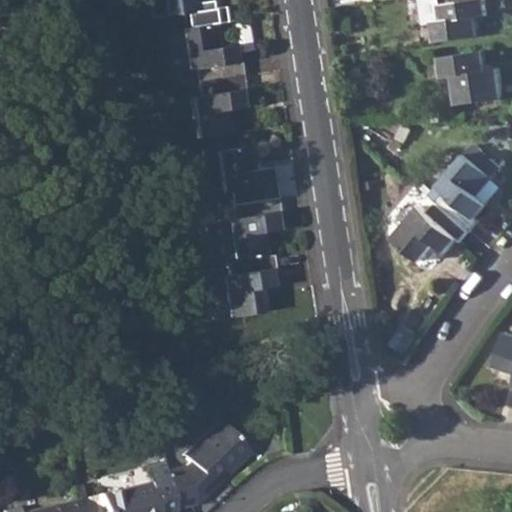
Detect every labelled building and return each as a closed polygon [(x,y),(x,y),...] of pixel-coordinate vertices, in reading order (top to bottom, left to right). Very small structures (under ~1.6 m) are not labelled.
[(145,0),(149,19),(200,12),(198,0),(145,0)] [(434,20),(437,41),(482,34),(479,14),(490,13),(488,0),(441,0),(444,19),(434,20)] [(215,24),(166,31),(167,36),(161,43),(165,66),(173,72),(184,71),(193,70),(195,84),(240,76),(239,62),(234,62),(232,45),(219,46),(215,24)] [(488,49),(442,56),(445,74),(454,73),(459,104),(506,97),(502,67),(491,68),(488,49)] [(193,70),(184,71),(187,85),(195,84),(193,70)] [(240,76),(195,84),(197,95),(189,97),(191,112),(195,140),(232,134),(228,109),(241,108),(239,90),(242,90),(240,76)] [(82,78),(71,79),(73,94),(84,92),(82,78)] [(229,192),(230,205),(276,198),(274,185),(269,186),(267,168),(253,170),(250,146),(214,151),(220,193),(229,192)] [(446,190),(437,201),(472,231),(481,221),(478,217),(490,203),(480,194),(495,177),(467,153),(440,185),(446,190)] [(276,198),(230,205),(232,219),(223,220),(223,221),(209,224),(204,230),(210,265),(226,262),(230,261),(267,256),(263,232),(277,230),(274,212),(278,211),(276,198)] [(472,231),(437,201),(429,210),(422,205),(394,237),(422,262),(438,244),(448,252),(460,238),(464,241),(472,231)] [(230,261),(226,262),(228,275),(202,280),(208,318),(212,321),(262,313),(259,290),(272,287),(269,269),(273,268),(271,255),(267,256),(230,261)] [(511,331),(509,331),(499,366),(511,370),(511,331)] [(185,465),(167,469),(168,477),(175,507),(195,502),(250,453),(222,421),(185,454),(190,459),(185,465)] [(165,462),(147,466),(150,480),(168,477),(167,469),(165,462)] [(106,511),(176,511),(175,507),(168,477),(150,480),(102,492),(106,511)] [(80,511),(77,497),(19,511),(80,511)]
